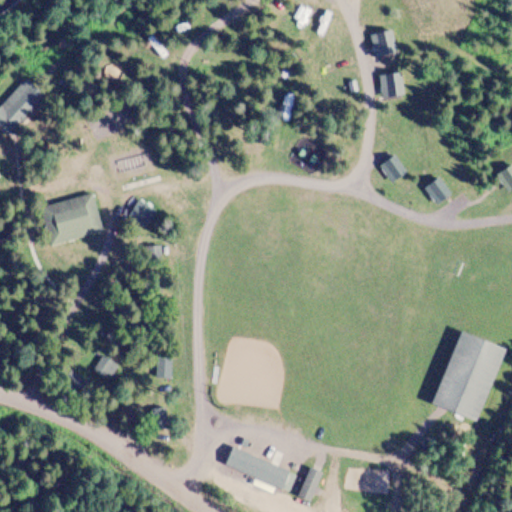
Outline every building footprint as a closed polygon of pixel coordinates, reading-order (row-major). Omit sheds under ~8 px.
[(375,32),(375,55),(392,56),(393,33),(375,32)] [(404,94),(400,72),(378,75),(382,98),(404,94)] [(0,124),(8,132),(33,105),(26,98),(31,93),(20,84),(0,105),(0,124)] [(406,173),(395,155),(378,166),(390,183),(406,173)] [(506,192),(511,188),(511,166),(511,165),(495,175),(506,192)] [(423,188),(434,205),(450,195),(439,178),(423,188)] [(47,245),(100,233),(91,194),(38,207),(47,245)] [(158,245),(141,245),(141,264),(158,264),(158,245)] [(429,400),(474,419),(505,346),(460,327),(429,400)] [(169,378),(169,355),(155,355),(155,378),(169,378)] [(287,491),(294,472),(230,448),(223,467),(287,491)] [(295,495),(306,501),(320,473),(309,467),(295,495)]
